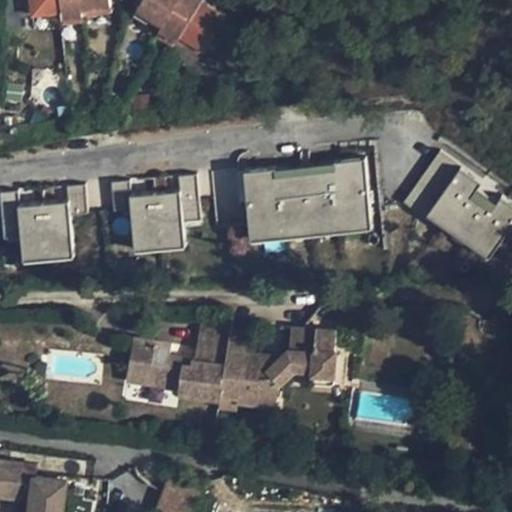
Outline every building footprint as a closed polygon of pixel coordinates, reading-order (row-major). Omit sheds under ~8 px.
[(30,0),(32,12),(48,11),(60,10),(63,10),(61,0),(30,0)] [(61,0),(63,10),(64,17),(84,15),(83,7),(82,0),(61,0)] [(141,0),(137,8),(138,8),(150,15),(164,23),(177,0),(141,0)] [(177,0),(164,23),(161,28),(178,39),(181,34),(201,0),(177,0)] [(205,0),(201,0),(181,34),(206,48),(227,12),(205,0)] [(111,4),(83,7),(84,15),(112,12),(111,4)] [(138,8),(135,13),(147,21),(150,15),(138,8)] [(84,15),(64,17),(64,23),(84,21),(84,15)] [(161,28),(157,35),(174,45),(178,39),(161,28)] [(181,34),(178,39),(202,54),(206,48),(181,34)] [(489,261),(511,226),(511,201),(502,195),(496,204),(473,188),(480,178),(438,150),(402,204),(489,261)] [(241,172),(248,243),(372,231),(366,160),(241,172)] [(175,170),(152,175),(161,214),(184,209),(175,170)] [(368,315),(358,310),(352,379),(388,383),(391,352),(390,345),(386,337),(381,328),(374,321),(368,315)] [(172,342),(134,337),(129,366),(145,368),(143,381),(180,386),(180,391),(221,398),(222,393),(230,334),(231,329),(233,316),(222,314),(219,335),(200,332),(196,358),(193,358),(192,362),(169,359),(170,355),(172,342)] [(255,332),(237,330),(236,336),(230,334),(222,393),(239,396),(239,400),(277,405),(281,382),(296,368),(313,369),(313,372),(335,374),(337,348),(336,348),(337,335),(341,336),(342,329),(337,329),(317,327),(317,328),(292,326),(290,346),(283,353),(276,360),(262,359),(263,352),(252,350),(255,332)] [(283,353),(263,352),(262,359),(276,360),(283,353)] [(145,368),(129,366),(127,378),(143,381),(145,368)] [(335,374),(313,372),(312,384),(334,386),(335,374)] [(0,458),(0,494),(24,498),(29,462),(0,458)] [(37,463),(29,462),(24,498),(31,498),(34,474),(36,474),(37,463)] [(170,472),(154,511),(192,511),(206,477),(170,472)] [(36,474),(34,474),(31,498),(29,511),(63,511),(68,478),(36,474)]
